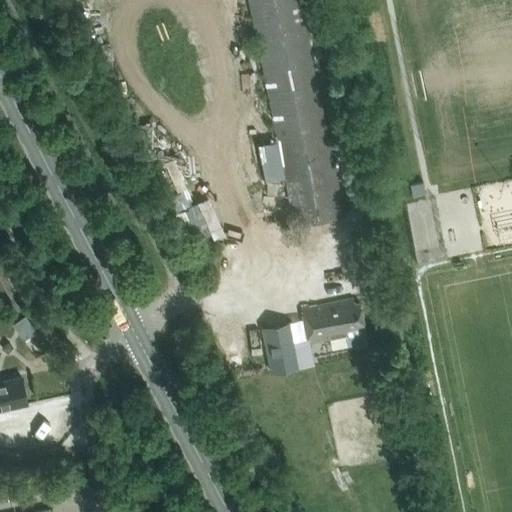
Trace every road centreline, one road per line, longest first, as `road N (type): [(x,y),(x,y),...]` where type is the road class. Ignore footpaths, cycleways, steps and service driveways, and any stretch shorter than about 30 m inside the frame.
road 1 (track): [(177,299),(167,257),(32,0)]
road 2 (primary): [(130,325),(0,77)]
road 3 (primary): [(220,511),(130,325)]
road 4 (residential): [(130,325),(91,363),(87,380),(111,511)]
